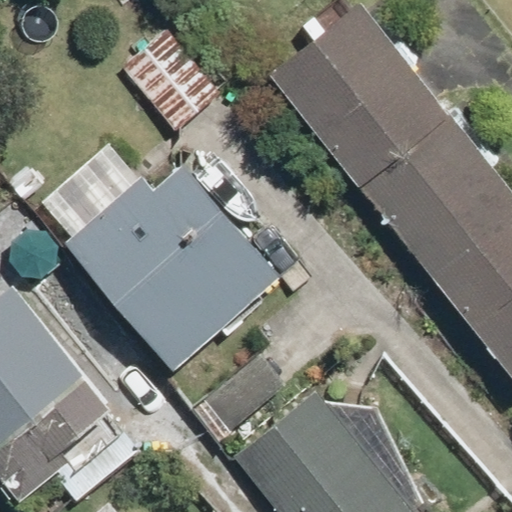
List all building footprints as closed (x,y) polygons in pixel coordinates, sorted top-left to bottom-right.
[(511,162),(379,0),(356,0),(277,65),(511,352),(511,162)] [(179,20),(130,61),(184,126),(234,85),(179,20)] [(77,232),(74,234),(182,360),(292,266),(196,154),(163,182),(151,169),(147,172),(117,136),(46,197),(77,232)] [(0,456),(30,492),(72,457),(63,447),(126,396),(24,274),(18,280),(1,259),(0,259),(0,456)] [(429,511),(325,384),(242,452),(291,511),(429,511)] [(135,511),(120,492),(95,511),(135,511)]
